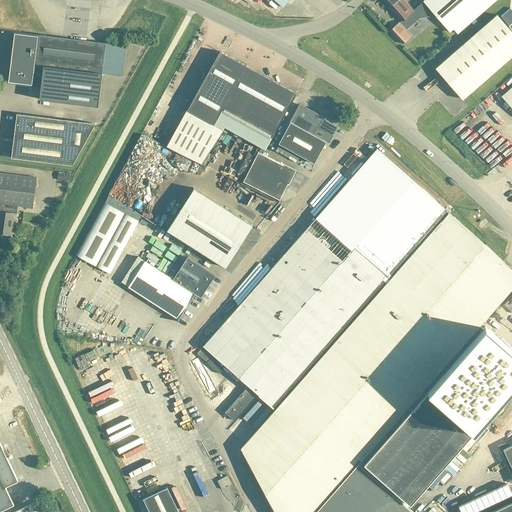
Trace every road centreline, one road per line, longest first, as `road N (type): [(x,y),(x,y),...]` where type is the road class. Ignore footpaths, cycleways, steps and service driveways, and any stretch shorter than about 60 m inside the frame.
road 1 (unclassified): [(256,511),(184,374),(183,341),(378,109)]
road 2 (tertiary): [(81,511),(0,340)]
road 3 (unclassified): [(511,229),(378,109)]
road 4 (unclassified): [(378,109),(275,44)]
